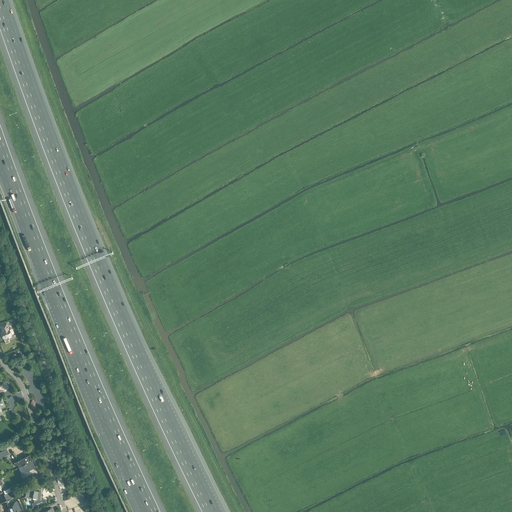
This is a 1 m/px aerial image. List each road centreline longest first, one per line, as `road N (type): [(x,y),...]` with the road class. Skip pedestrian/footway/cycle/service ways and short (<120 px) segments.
road 1 (motorway): [(213,511),(109,291),(0,0)]
road 2 (motorway): [(0,153),(151,511)]
road 3 (tertiary): [(65,511),(24,392),(0,356)]
